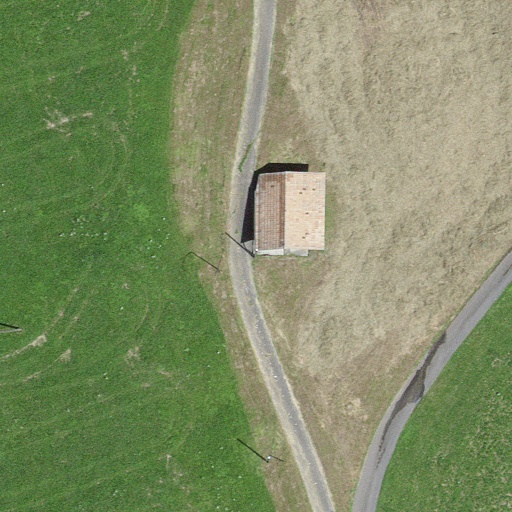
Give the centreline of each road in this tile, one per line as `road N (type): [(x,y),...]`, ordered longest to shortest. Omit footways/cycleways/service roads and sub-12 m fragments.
road 1 (track): [(321,511),(234,277),(238,158),(264,0)]
road 2 (track): [(359,511),(385,433),(451,338),(511,270)]
